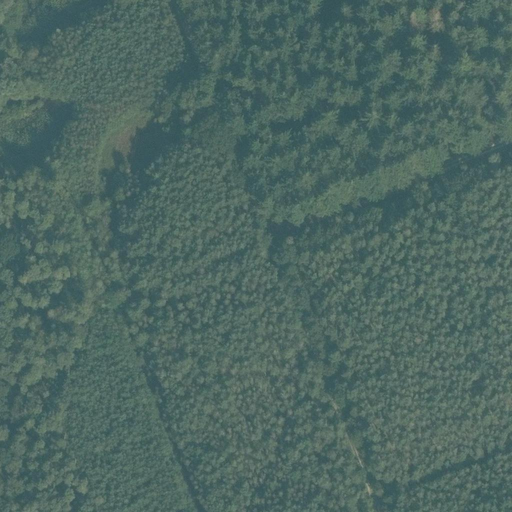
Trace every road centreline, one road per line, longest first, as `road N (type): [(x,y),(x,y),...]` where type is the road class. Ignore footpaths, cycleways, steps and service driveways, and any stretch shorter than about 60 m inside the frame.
road 1 (track): [(179,0),(374,511)]
road 2 (track): [(270,241),(511,144)]
road 3 (track): [(511,444),(370,501)]
